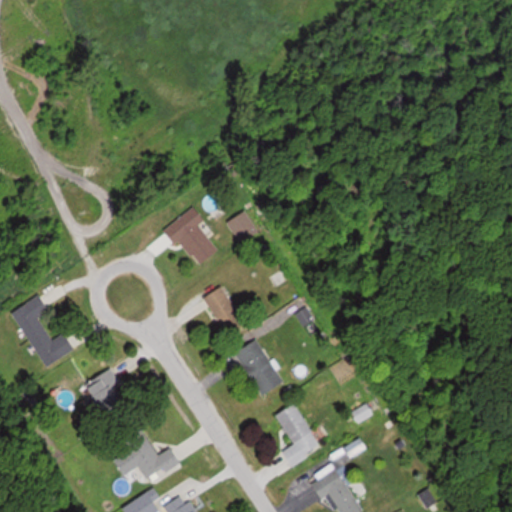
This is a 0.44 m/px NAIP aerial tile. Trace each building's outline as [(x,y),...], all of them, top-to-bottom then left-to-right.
[(220,248),(200,224),(207,218),(195,204),(168,227),(199,265),(220,248)] [(241,241),(259,231),(247,210),(229,220),(241,241)] [(206,296),(230,335),(248,324),(224,285),(206,296)] [(13,311),(47,366),(77,348),(66,331),(55,338),(41,315),(51,309),(42,293),(13,311)] [(237,352),(264,394),(286,380),(258,338),(237,352)] [(110,369),(88,383),(109,416),(131,402),(110,369)] [(278,413),(295,444),(285,449),(293,464),(323,449),(299,402),(278,413)] [(160,454),(144,428),(125,440),(130,449),(116,458),(126,474),(141,464),(150,479),(182,460),(174,446),(160,454)] [(317,481),(336,511),(361,511),(365,510),(339,467),(317,481)] [(199,511),(187,492),(166,505),(170,511),(199,511)]
